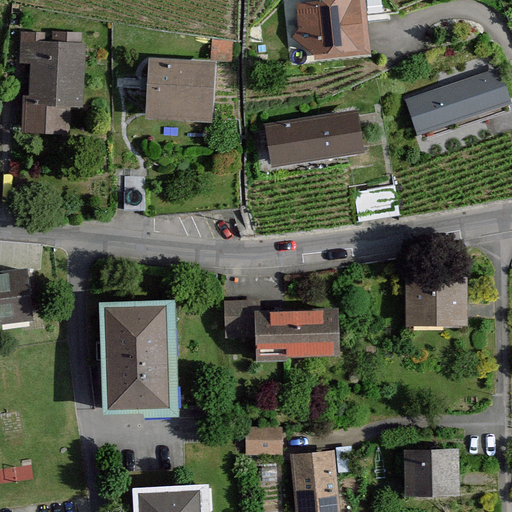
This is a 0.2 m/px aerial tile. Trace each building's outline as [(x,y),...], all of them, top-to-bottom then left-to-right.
[(367,1),(298,6),(302,59),(371,54),(367,1)] [(43,32),(26,32),(25,58),(35,59),(34,98),(27,98),(26,129),(69,130),(70,100),(81,100),(82,44),(79,44),(80,34),(54,33),(53,41),(43,40),(43,32)] [(226,41),(214,40),(212,56),(224,58),(226,41)] [(206,61),(147,59),(145,112),(204,115),(206,61)] [(496,69),(410,99),(420,128),(506,98),(496,69)] [(352,113),(268,127),(274,162),(359,148),(352,113)] [(394,189),(357,195),(361,218),(398,212),(394,189)] [(26,270),(0,272),(0,309),(4,309),(5,319),(30,316),(26,270)] [(463,277),(409,276),(409,320),(462,321),(463,277)] [(253,302),(225,302),(226,332),(254,332),(254,352),(333,350),(332,310),(253,312),(253,302)] [(166,303),(106,306),(111,409),(171,405),(166,303)] [(281,433),(251,432),(251,453),(281,453),(281,433)] [(455,453),(409,452),(409,489),(454,490),(455,453)] [(331,456),(295,459),(300,509),(335,506),(331,456)] [(33,481),(33,470),(0,471),(1,482),(33,481)] [(202,511),(201,484),(141,487),(142,511),(202,511)]
